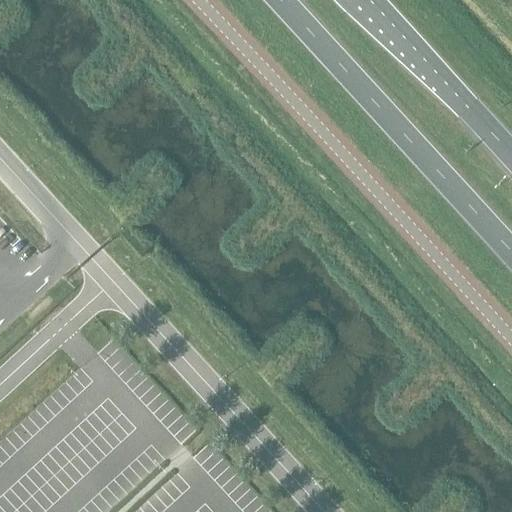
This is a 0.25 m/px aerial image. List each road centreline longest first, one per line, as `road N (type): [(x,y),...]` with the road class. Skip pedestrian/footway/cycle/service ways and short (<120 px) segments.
road 1 (unclassified): [(192,0),(511,348)]
road 2 (trunk): [(277,0),(511,257)]
road 3 (trunk): [(511,157),(367,0)]
